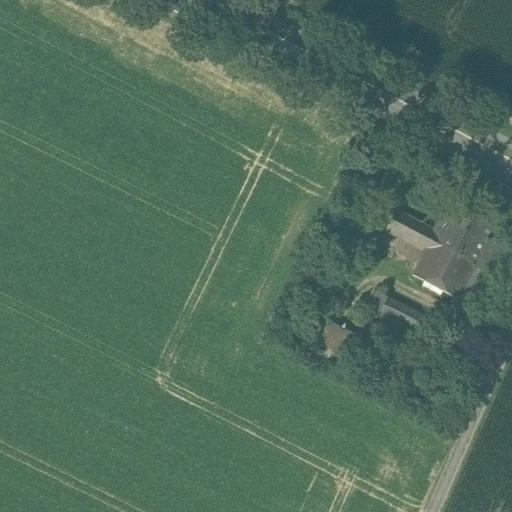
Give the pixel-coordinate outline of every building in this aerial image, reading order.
[(476,260),(493,227),(446,203),(432,231),(429,236),(476,260)] [(429,236),(432,231),(395,212),(384,233),(421,252),(429,236)] [(459,293),(476,260),(429,236),(421,252),(412,270),(459,293)] [(361,314),(377,322),(388,299),(372,291),(361,314)] [(425,317),(388,299),(377,322),(414,340),(425,317)] [(365,340),(324,321),(311,349),(351,369),(365,340)]
